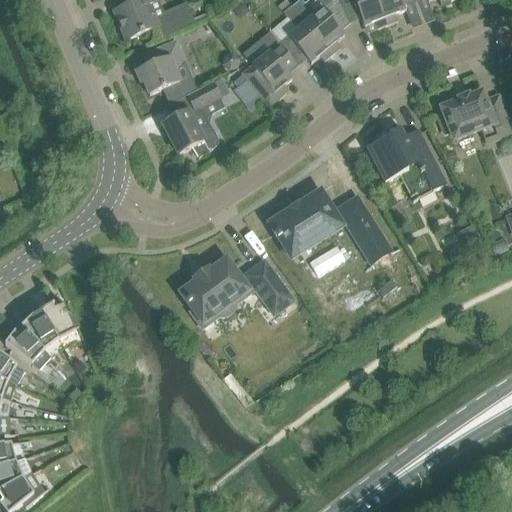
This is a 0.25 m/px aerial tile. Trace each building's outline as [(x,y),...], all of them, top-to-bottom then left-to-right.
[(158,0),(122,0),(126,9),(115,14),(127,43),(159,29),(156,22),(150,7),(160,3),(158,0)] [(300,4),(293,9),(300,17),(333,58),(342,51),(337,45),(346,38),(342,33),(351,26),(336,0),(335,0),(314,17),(308,10),(306,12),(300,4)] [(336,0),(351,26),(362,21),(365,29),(376,25),(379,32),(389,28),(377,0),(336,0)] [(377,0),(389,28),(399,24),(396,17),(407,13),(404,7),(415,3),(414,0),(377,0)] [(190,8),(156,22),(159,29),(163,39),(197,25),(190,8)] [(298,31),(280,46),(299,69),(308,61),(312,66),(321,59),(325,64),(333,58),(300,17),(293,9),(292,8),(284,15),(298,31)] [(299,69),(280,46),(272,36),(246,58),(253,67),(242,76),(247,82),(253,89),(255,92),(270,110),(289,94),(285,89),(294,81),(290,76),(299,69)] [(177,43),(161,50),(143,57),(148,69),(138,74),(142,86),(145,84),(151,97),(181,85),(175,71),(187,66),(177,43)] [(230,73),(239,70),(241,61),(234,55),(225,57),(223,67),(230,73)] [(247,82),(239,88),(248,99),(255,92),(253,89),(247,82)] [(194,110),(182,117),(164,126),(180,157),(193,150),(200,160),(215,151),(218,148),(219,144),(218,141),(202,110),(222,100),(214,85),(188,98),(194,110)] [(444,111),(447,120),(444,121),(442,125),(444,132),(449,134),(452,133),(455,141),(481,131),(487,146),(511,136),(511,131),(499,98),(486,104),(483,96),(444,111)] [(367,150),(386,185),(400,178),(414,204),(448,186),(433,158),(429,150),(419,132),(406,139),(401,129),(383,139),(384,142),(367,150)] [(289,215),(271,226),(277,236),(276,237),(279,241),(280,241),(293,260),(343,229),(342,228),(345,225),(338,214),(335,216),(321,195),(303,206),(300,207),(302,210),(293,215),(291,213),(289,214),(289,215)] [(358,199),(337,213),(338,214),(345,224),(345,225),(372,268),(373,267),(371,264),(390,252),(392,255),(393,255),(358,199)] [(295,303),(277,279),(266,263),(246,278),(242,282),(227,262),(211,274),(208,271),(195,280),(198,284),(182,295),(194,312),(191,314),(203,331),(218,320),(220,321),(221,321),(223,321),(225,320),(229,319),(230,318),(232,317),(233,316),(235,314),(236,313),(237,311),(237,310),(238,308),(238,305),(256,292),(275,318),(295,303)] [(379,293),(384,300),(398,288),(393,281),(379,293)] [(41,315),(43,319),(65,351),(84,341),(83,338),(75,320),(71,321),(65,307),(55,311),(53,307),(41,315)] [(22,330),(25,333),(52,361),(65,351),(43,319),(35,323),(33,320),(22,330)] [(52,361),(25,333),(18,339),(15,336),(6,347),(22,360),(40,373),(52,361)] [(0,381),(17,389),(26,393),(33,380),(26,374),(10,364),(0,356),(0,381)] [(231,376),(224,381),(242,404),(246,410),(248,409),(254,405),(247,395),(231,376)] [(0,401),(12,405),(17,389),(0,381),(0,401)] [(0,420),(9,421),(12,405),(0,401),(0,420)] [(9,421),(0,420),(0,439),(9,438),(9,421)] [(0,470),(26,462),(21,446),(0,448),(0,470)] [(0,495),(32,477),(26,462),(0,470),(0,495)] [(32,477),(0,495),(0,498),(3,505),(0,507),(3,511),(16,511),(24,506),(26,510),(42,497),(44,495),(32,477)]
